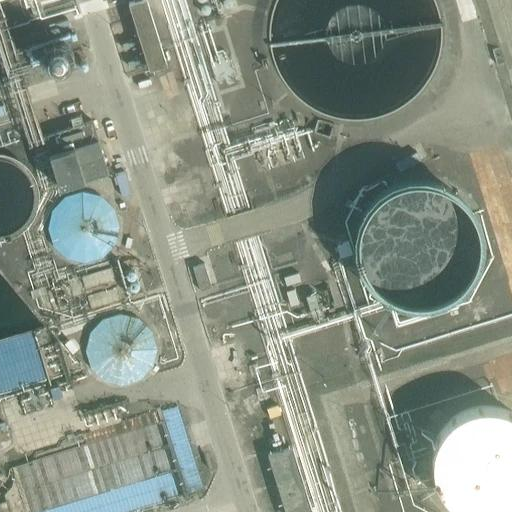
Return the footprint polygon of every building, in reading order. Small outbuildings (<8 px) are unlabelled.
[(137,0),(129,3),(134,20),(149,70),(152,69),(155,75),(165,72),(163,65),(167,64),(147,0),(137,0)] [(44,136),(60,188),(109,172),(92,120),(44,136)] [(482,238),(482,237),(481,225),(477,213),(474,206),(470,200),(464,193),(458,188),(453,184),(442,179),(429,175),(417,175),(408,176),(394,180),(383,187),(374,194),(367,204),(361,215),(358,226),(357,238),(358,250),(362,262),(368,272),(375,281),(385,289),(396,295),(409,299),(421,300),(431,299),(443,295),(455,289),(464,282),(472,272),(477,262),(481,250),(482,238)] [(117,220),(117,219),(116,214),(114,207),(111,200),(108,196),(103,192),(97,189),(92,187),(85,186),(78,186),(72,188),(65,191),(60,195),(56,200),(52,207),(51,212),(50,219),(50,225),(52,232),(56,238),(60,243),(64,247),(70,250),(74,251),(82,253),(89,252),(95,251),(102,247),(107,243),(111,238),(114,232),(116,226),(117,220)] [(350,241),(337,245),(340,258),(354,254),(350,241)] [(212,287),(204,264),(193,267),(200,291),(212,287)] [(321,292),(326,305),(334,302),(330,289),(321,292)] [(310,310),(319,307),(314,294),(305,297),(310,310)] [(151,344),(151,343),(151,338),(149,332),(147,327),(143,322),(138,318),(132,314),(125,312),(120,312),(115,312),(108,314),(102,317),(97,322),(94,326),(91,332),(89,337),(88,343),(89,349),(90,354),(93,360),(97,365),(102,369),(108,372),(114,374),(119,375),(125,374),(132,372),(137,369),(142,366),(146,361),(149,356),(151,350),(151,344)] [(0,393),(49,380),(34,333),(0,344),(0,393)] [(511,405),(508,403),(497,400),(486,400),(477,401),(465,405),(456,411),(448,418),(442,426),(437,436),(435,445),(434,455),(435,464),(438,475),(443,485),(450,494),(459,501),(468,506),(478,509),(488,510),(499,509),(509,506),(511,504),(511,405)] [(127,511),(190,492),(165,413),(23,458),(40,511),(127,511)] [(0,450),(11,444),(7,429),(5,429),(4,423),(0,424),(0,450)] [(293,447),(268,454),(285,511),(302,511),(312,509),(293,447)]
